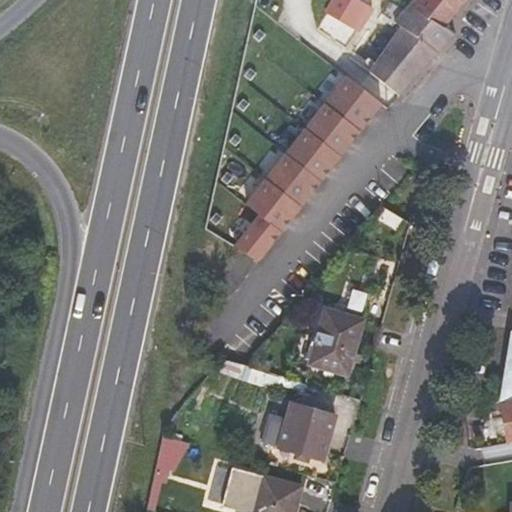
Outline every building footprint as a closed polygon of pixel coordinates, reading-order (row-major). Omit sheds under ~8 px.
[(455,35),(446,26),(410,4),(405,9),(390,1),(382,13),(401,26),(400,27),(387,46),(365,32),(362,29),(374,11),(376,7),(369,2),(368,4),(360,0),(333,0),(327,11),(330,13),(357,30),(360,32),(345,62),(368,78),(372,73),(401,96),(455,35)] [(360,0),(368,4),(369,2),(370,0),(412,0),(410,4),(446,26),(464,3),(460,0),(360,0)] [(387,46),(400,27),(374,11),(362,29),(365,32),(387,46)] [(345,49),(357,30),(330,13),(317,32),(345,49)] [(401,96),(372,73),(368,78),(367,79),(395,101),(401,96)] [(231,248),(251,264),(382,105),(347,78),(252,196),(265,207),(231,248)] [(348,375),(364,320),(326,309),(310,364),(348,375)] [(511,441),(511,333),(500,396),(509,442),(511,441)] [(324,459),(336,416),(292,404),(287,419),(271,414),(262,441),(324,459)] [(174,483),(186,440),(167,434),(154,478),(174,483)] [(295,511),(303,486),(264,476),(253,511),(295,511)] [(322,497),(326,483),(308,478),(304,491),(322,497)]
